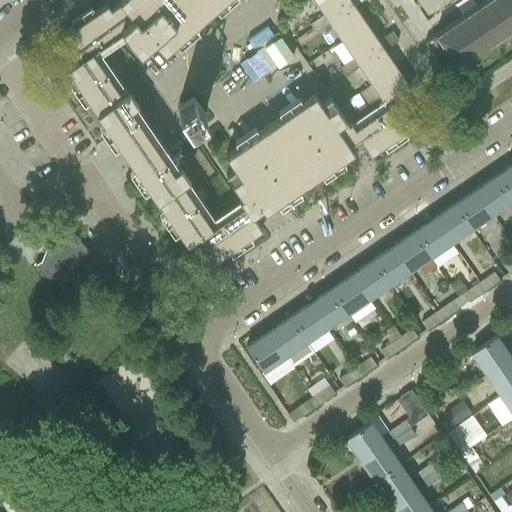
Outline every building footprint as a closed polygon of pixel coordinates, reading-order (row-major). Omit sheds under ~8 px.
[(67,43),(58,48),(69,64),(65,66),(66,68),(91,50),(114,35),(122,29),(126,34),(125,35),(139,51),(153,39),(163,50),(165,48),(176,38),(219,0),(102,0),(105,4),(61,34),(67,43)] [(309,23),(312,28),(352,0),(312,0),(322,14),(309,23)] [(328,23),(340,40),(366,23),(354,5),(362,0),(352,0),(312,28),(315,32),(328,23)] [(511,0),(485,0),(440,31),(424,42),(445,74),(511,27),(511,0)] [(339,67),(342,71),(394,35),(391,31),(378,40),(366,23),(340,40),(352,58),(339,67)] [(358,67),(372,86),(397,69),(384,49),(397,40),(394,35),(342,71),(345,76),(358,67)] [(88,99),(113,82),(123,75),(117,65),(106,72),(91,50),(66,68),(88,99)] [(372,86),(385,105),(387,108),(421,85),(416,78),(408,84),(397,69),(372,86)] [(124,152),(156,199),(181,181),(173,169),(183,162),(176,152),(166,159),(149,135),(136,115),(146,108),(140,99),(129,106),(113,82),(88,99),(124,152)] [(211,225),(190,241),(201,256),(209,251),(215,259),(260,228),(258,224),(257,223),(269,215),(266,210),(353,150),(350,146),(360,139),(369,153),(415,122),(404,107),(426,92),(421,85),(387,108),(385,105),(361,121),(354,127),(350,121),(347,123),(329,97),(320,103),(314,93),(309,97),(300,103),(233,148),(225,154),(234,167),(225,174),(240,196),(237,198),(241,204),(234,209),(211,225)] [(187,124),(198,117),(204,113),(193,97),(176,108),(187,124)] [(511,163),(495,175),(511,199),(511,198),(511,163)] [(495,175),(474,189),(491,213),(511,199),(495,175)] [(186,244),(190,241),(211,225),(196,203),(206,196),(200,187),(189,194),(181,181),(156,199),(186,244)] [(474,189),(454,203),(470,227),(491,213),(474,189)] [(454,203),(433,217),(449,241),(470,227),(454,203)] [(433,217),(412,232),(429,256),(437,267),(457,253),(449,241),(433,217)] [(412,232),(392,246),(408,270),(429,256),(412,232)] [(98,266),(86,248),(84,246),(83,244),(81,242),(79,241),(77,239),(75,238),(72,237),(70,237),(67,236),(65,236),(60,236),(57,236),(55,237),(52,238),(50,239),(43,259),(34,264),(35,266),(37,269),(39,271),(41,273),(44,275),(46,277),(49,278),(51,279),(54,280),(57,281),(60,282),(63,282),(66,282),(69,281),(72,281),(75,280),(79,278),(82,277),(98,266)] [(392,246),(371,260),(387,284),(408,270),(392,246)] [(511,270),(511,259),(503,265),(509,273),(511,270)] [(371,260),(350,274),(366,298),(387,284),(371,260)] [(493,272),(478,283),(483,290),(499,280),(493,272)] [(350,274),(329,288),(346,312),(366,298),(350,274)] [(483,290),(478,283),(462,293),(467,301),(483,290)] [(329,288),(309,303),(325,327),(346,312),(329,288)] [(452,300),(436,311),(442,319),(457,308),(452,300)] [(309,303),(288,317),(304,341),(325,327),(309,303)] [(442,319),(436,311),(421,322),(426,329),(442,319)] [(288,317),(267,331),(283,355),(304,341),(288,317)] [(411,329),(395,340),(400,347),(416,336),(411,329)] [(283,355),(267,331),(246,346),(262,369),(283,355)] [(471,352),(485,373),(509,356),(495,335),(471,352)] [(400,347),(395,340),(380,350),(385,358),(400,347)] [(485,373),(499,394),(511,385),(511,360),(509,356),(485,373)] [(369,357),(353,368),(359,376),(375,365),(369,357)] [(359,376),(353,368),(338,379),(344,386),(359,376)] [(329,385),(312,397),(317,404),(334,393),(329,385)] [(511,385),(499,394),(486,403),(500,425),(511,416),(511,385)] [(410,390),(396,399),(400,405),(408,417),(406,418),(404,420),(408,426),(411,424),(420,417),(426,413),(410,390)] [(317,404),(312,397),(297,407),(303,414),(317,404)] [(461,400),(443,413),(453,426),(471,413),(461,400)] [(404,420),(388,430),(391,435),(392,436),(408,426),(404,420)] [(345,438),(360,459),(384,442),(369,421),(345,438)] [(408,426),(392,436),(398,445),(414,434),(408,426)] [(360,459),(374,479),(399,462),(386,444),(385,444),(384,442),(360,459)] [(433,460),(417,471),(421,478),(437,467),(433,460)] [(374,479),(388,500),(413,483),(399,462),(374,479)] [(437,467),(421,478),(427,486),(443,475),(437,467)] [(388,500),(396,511),(415,511),(427,504),(413,483),(388,500)] [(415,511),(460,511),(464,509),(460,502),(445,511),(432,511),(427,504),(415,511)]
